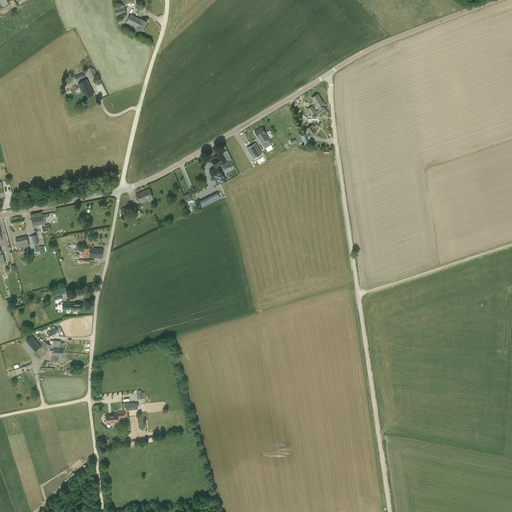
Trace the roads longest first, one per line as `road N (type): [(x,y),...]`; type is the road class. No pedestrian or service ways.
road 1 (unclassified): [(389,511),(327,74)]
road 2 (unclassified): [(92,430),(95,305),(119,191)]
road 3 (tertiary): [(119,191),(327,74)]
road 4 (track): [(119,191),(166,0)]
road 5 (tertiary): [(497,0),(376,45),(327,74)]
road 6 (track): [(357,294),(511,244)]
road 7 (tertiary): [(0,216),(119,191)]
